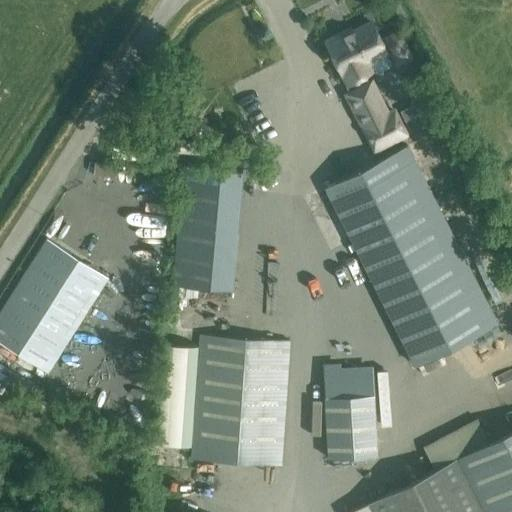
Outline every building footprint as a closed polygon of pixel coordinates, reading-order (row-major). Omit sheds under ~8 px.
[(348,83),(349,82),(353,90),(347,93),(376,151),(409,134),(394,105),(385,110),(371,81),(369,82),(365,74),(371,71),(376,72),(388,66),(390,60),(371,22),(344,35),(343,33),(325,42),(341,73),(343,72),(348,83)] [(398,28),(380,36),(394,66),(412,58),(398,28)] [(407,41),(412,39),(408,32),(404,34),(407,41)] [(498,324),(408,145),(326,186),(415,365),(498,324)] [(241,171),(181,166),(171,284),(231,288),(241,171)] [(79,174),(80,184),(114,184),(114,173),(79,174)] [(0,340),(47,370),(107,275),(46,237),(0,309),(0,340)] [(289,340),(201,334),(192,457),(281,464),(289,340)] [(160,342),(153,442),(190,445),(197,344),(160,342)] [(355,365),(323,367),(328,457),(377,453),(374,392),(372,364),(355,365)] [(511,511),(511,427),(367,501),(369,503),(373,511),(511,511)]
